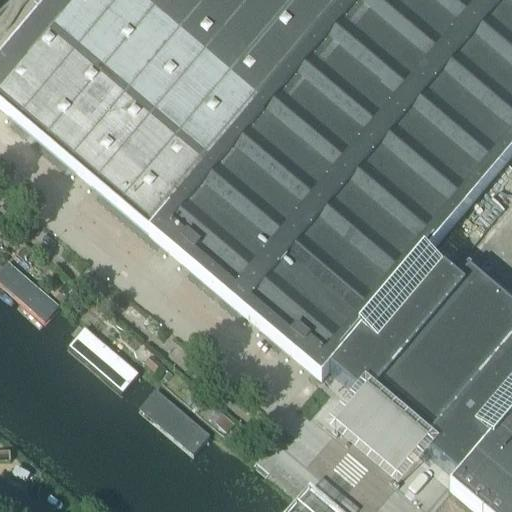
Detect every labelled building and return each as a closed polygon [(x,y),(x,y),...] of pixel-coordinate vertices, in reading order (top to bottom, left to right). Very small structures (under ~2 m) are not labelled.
[(511,511),(511,0),(53,0),(16,44),(0,63),(0,112),(111,207),(149,239),(148,241),(320,387),(329,377),(358,401),(354,406),(355,407),(359,402),(360,403),(375,415),(376,417),(376,418),(375,419),(374,421),(374,422),(374,424),(374,426),(375,428),(376,429),(377,430),(378,431),(380,432),(382,433),(383,433),(385,433),(387,432),(388,432),(390,431),(391,429),(395,432),(394,433),(393,435),(392,436),(392,438),(392,440),(392,441),(393,443),(394,445),(395,446),(397,447),(398,448),(400,448),(402,448),(403,448),(405,448),(407,447),(408,446),(409,445),(427,459),(423,464),(424,465),(428,460),(434,466),(457,485),(449,495),(469,511),(511,511)] [(7,283),(8,289),(40,316),(46,315),(49,311),(49,305),(17,278),(11,279),(7,283)] [(85,349),(86,355),(117,382),(123,382),(127,377),(126,371),(95,344),(89,345),(85,349)] [(164,381),(167,385),(173,378),(169,375),(164,381)] [(157,415),(206,455),(231,477),(237,476),(240,471),(239,465),(215,445),(166,404),(160,404),(157,409),(157,415)]
